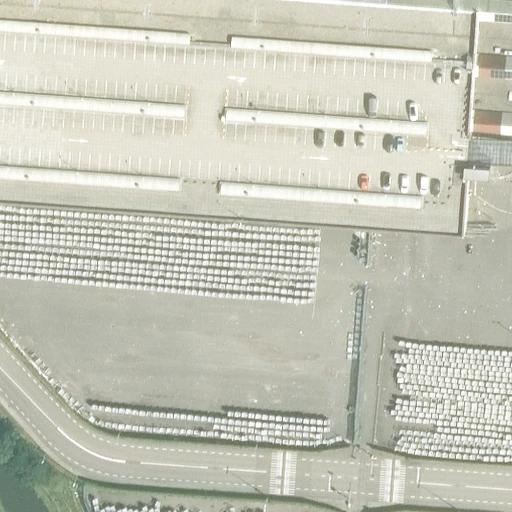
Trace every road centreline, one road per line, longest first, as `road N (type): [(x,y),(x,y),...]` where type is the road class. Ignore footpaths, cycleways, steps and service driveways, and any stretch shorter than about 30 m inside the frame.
road 1 (unclassified): [(0,366),(59,430),(108,458),(511,487)]
road 2 (unknown): [(470,147),(446,95),(389,67),(0,47)]
road 3 (unknown): [(0,119),(470,147)]
